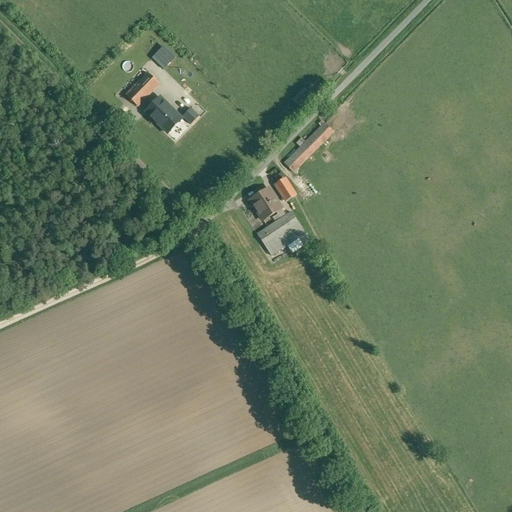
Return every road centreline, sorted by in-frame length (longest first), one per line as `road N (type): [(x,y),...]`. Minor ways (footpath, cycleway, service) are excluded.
road 1 (unclassified): [(202,225),(367,511)]
road 2 (unclassified): [(429,0),(202,225)]
road 3 (unclassified): [(20,43),(202,225)]
road 4 (track): [(202,225),(0,319)]
